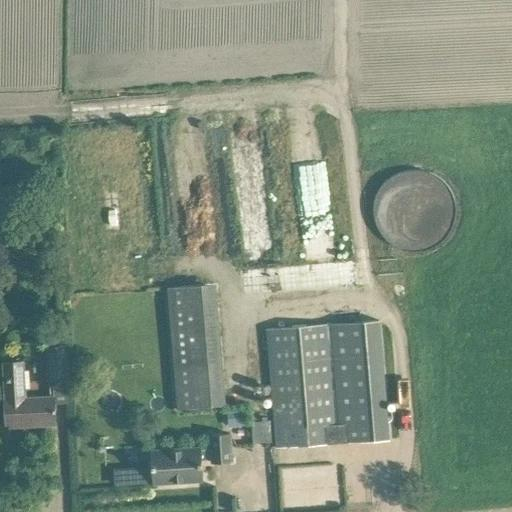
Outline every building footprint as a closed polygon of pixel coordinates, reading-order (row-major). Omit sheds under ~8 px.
[(184,133),(182,113),(169,113),(171,133),(184,133)] [(217,284),(205,285),(168,288),(178,409),(226,405),(217,284)] [(387,439),(378,320),(268,328),(277,447),(387,439)] [(48,347),(50,385),(67,384),(65,346),(48,347)] [(3,363),(6,407),(7,427),(54,425),(54,412),(55,412),(55,409),(54,409),(53,397),(25,398),(23,362),(3,363)] [(249,409),(262,408),(262,392),(248,392),(249,409)] [(247,426),(246,411),(233,412),(234,427),(247,426)] [(270,421),(251,423),(253,443),(271,442),(270,421)] [(151,451),(153,484),(203,481),(202,460),(212,460),(212,463),(232,462),(230,434),(210,435),(211,449),(201,449),(201,447),(151,451)] [(115,485),(126,485),(126,468),(114,469),(115,485)]
